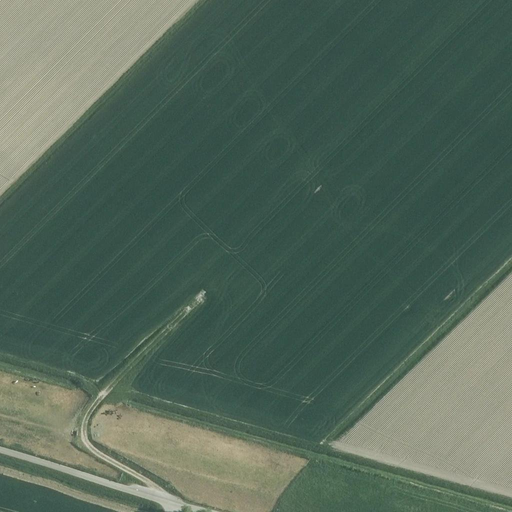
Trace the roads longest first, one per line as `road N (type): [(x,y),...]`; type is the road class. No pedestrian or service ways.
road 1 (track): [(176,503),(87,443),(90,409),(506,0)]
road 2 (unclassified): [(176,503),(0,452)]
